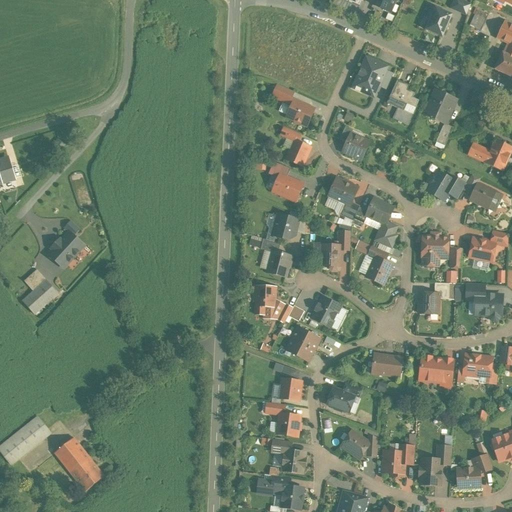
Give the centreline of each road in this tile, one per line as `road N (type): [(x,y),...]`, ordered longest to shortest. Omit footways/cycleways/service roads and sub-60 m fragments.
road 1 (tertiary): [(213,511),(234,0)]
road 2 (residential): [(411,214),(400,192),(336,161),(326,147),(324,129),(365,32)]
road 3 (unclassified): [(131,0),(128,65),(118,91),(101,104),(0,134)]
road 4 (residential): [(320,455),(412,500),(452,505),(511,492)]
road 5 (residential): [(320,455),(313,420),(318,375),(388,326)]
road 6 (residential): [(511,97),(365,32)]
road 7 (residential): [(388,326),(408,338),(456,344),(511,328)]
